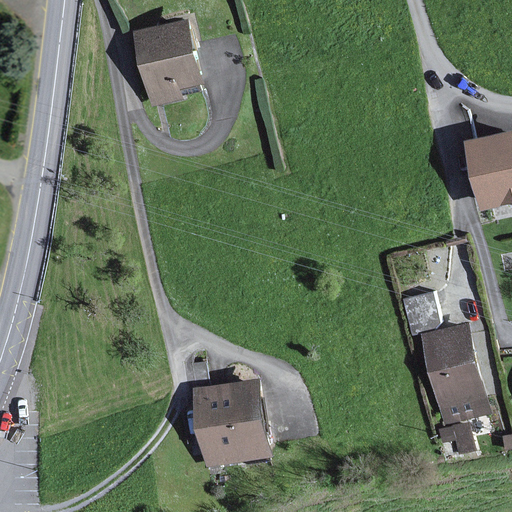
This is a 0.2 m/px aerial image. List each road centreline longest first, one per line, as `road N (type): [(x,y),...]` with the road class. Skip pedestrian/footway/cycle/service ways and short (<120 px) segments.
road 1 (secondary): [(39,190),(64,0)]
road 2 (secondary): [(0,354),(39,190)]
road 3 (track): [(49,511),(104,488),(174,411)]
road 4 (unclassified): [(511,104),(470,90),(446,69),(415,0)]
